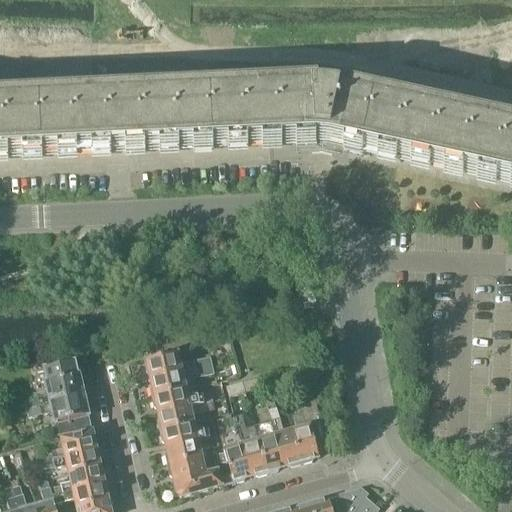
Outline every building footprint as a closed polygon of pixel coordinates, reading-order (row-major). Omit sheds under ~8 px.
[(511,130),(343,93),(334,91),(333,98),(317,97),(318,91),(0,105),(0,156),(267,144),(311,142),(310,154),(332,156),(334,144),(511,182),(511,130)] [(209,359),(179,365),(177,357),(145,364),(146,366),(144,368),(146,375),(148,377),(149,382),(211,367),(209,359)] [(310,375),(308,366),(289,371),(291,378),(298,377),(298,378),(310,375)] [(194,390),(192,381),(213,377),(211,367),(149,382),(150,387),(149,390),(151,400),(186,391),(194,390)] [(79,381),(78,379),(45,387),(48,398),(36,400),(37,402),(28,404),(29,411),(82,399),(83,399),(81,392),(84,391),(81,381),(79,381)] [(257,379),(239,384),(243,396),(260,391),(257,379)] [(323,391),(320,380),(311,382),(313,393),(323,391)] [(243,396),(239,384),(224,388),(227,400),(243,396)] [(188,400),(186,391),(151,400),(154,409),(156,411),(157,416),(210,404),(212,403),(210,395),(188,400)] [(263,399),(266,409),(266,410),(275,408),(271,397),(263,399)] [(82,399),(29,411),(25,412),(27,420),(40,417),(40,418),(52,415),(54,427),(87,419),(87,417),(89,417),(87,406),(84,407),(82,399)] [(192,417),(212,412),(210,404),(157,416),(158,422),(157,424),(159,434),(194,426),(192,417)] [(325,440),(315,409),(314,404),(297,408),(299,416),(287,419),(291,432),(301,467),(311,464),(312,461),(318,460),(313,443),(325,440)] [(301,467),(291,432),(283,434),(275,409),(275,408),(266,410),(284,470),(289,468),(291,469),(301,467)] [(284,470),(266,410),(257,412),(262,428),(253,430),(267,476),(277,473),(279,471),(284,470)] [(250,479),(231,417),(223,419),(226,427),(228,436),(219,438),(223,451),(222,451),(223,455),(225,463),(229,474),(231,484),(232,484),(234,484),(237,485),(243,483),(245,481),(250,479)] [(267,476),(253,430),(245,432),(241,418),(234,420),(233,417),(231,417),(250,479),(255,478),(257,479),(267,476)] [(214,429),(213,430),(204,432),(203,423),(194,426),(159,434),(162,444),(164,446),(165,451),(216,439),(214,429)] [(92,437),(92,435),(60,442),(62,451),(50,454),(51,456),(38,459),(40,465),(96,453),(95,448),(96,445),(94,438),(92,437)] [(218,448),(216,439),(165,451),(166,456),(165,458),(167,468),(202,459),(200,452),(218,448)] [(97,458),(96,453),(40,465),(41,472),(54,469),(54,472),(64,469),(66,477),(102,469),(99,459),(97,458)] [(225,463),(223,455),(215,457),(217,465),(225,463)] [(202,459),(167,468),(170,478),(172,480),(173,484),(216,474),(216,472),(214,466),(204,468),(202,459)] [(104,479),(102,469),(66,477),(68,486),(58,489),(60,497),(104,487),(103,482),(104,479)] [(216,474),(173,484),(176,498),(181,500),(221,489),(220,487),(231,484),(229,474),(219,477),(218,472),(216,472),(216,474)] [(55,511),(52,498),(48,485),(44,483),(38,485),(40,493),(31,496),(34,506),(35,511),(55,511)] [(105,492),(104,487),(60,497),(62,505),(72,503),(74,511),(108,504),(107,503),(109,501),(107,494),(105,492)] [(35,511),(34,506),(25,508),(20,488),(11,491),(17,511),(35,511)] [(17,511),(11,491),(3,493),(8,511),(17,511)] [(378,511),(356,493),(338,498),(338,501),(340,511),(378,511)] [(340,511),(338,501),(328,504),(328,503),(322,504),(320,503),(310,506),(311,511),(340,511)]
